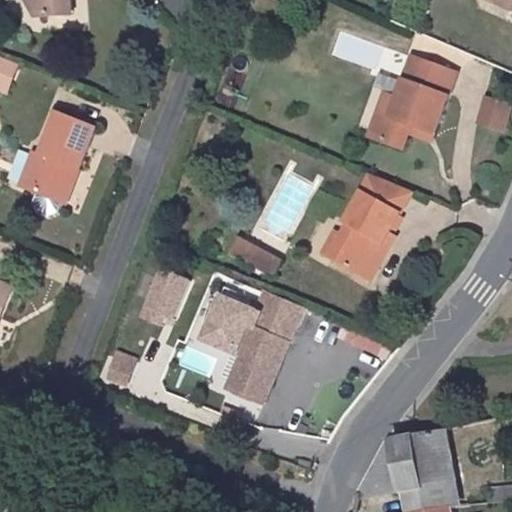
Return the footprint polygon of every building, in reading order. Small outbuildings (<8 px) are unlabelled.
[(487,0),(462,0),(504,20),(508,10),(487,0)] [(511,0),(487,0),(508,10),(511,2),(511,0)] [(0,68),(11,74),(24,48),(0,36),(0,68)] [(376,112),(366,135),(402,150),(408,133),(412,124),(430,132),(456,75),(418,59),(410,81),(404,79),(396,99),(389,117),(376,112)] [(385,94),(376,112),(389,117),(396,99),(385,94)] [(480,125),(511,134),(511,130),(511,102),(489,96),(480,125)] [(42,141),(25,175),(67,194),(103,120),(63,101),(42,141)] [(412,124),(408,133),(428,142),(430,132),(412,124)] [(36,138),(20,172),(25,175),(42,141),(36,138)] [(411,197),(370,177),(360,199),(400,220),(411,197)] [(340,248),(330,266),(372,289),(390,256),(382,252),(389,240),(400,220),(360,199),(344,231),(349,234),(340,248)] [(389,240),(382,252),(390,256),(397,245),(389,240)] [(329,242),(319,262),(330,266),(340,248),(329,242)] [(242,247),(234,263),(254,272),(257,274),(265,258),(264,258),(242,247)] [(285,267),(265,258),(257,274),(278,285),(285,267)] [(0,268),(0,332),(9,312),(15,315),(31,284),(0,268)] [(183,332),(198,278),(164,269),(149,323),(183,332)] [(276,295),(266,317),(308,337),(319,316),(276,295)] [(253,327),(241,353),(250,356),(232,389),(273,409),(308,337),(266,317),(259,330),(253,327)] [(353,330),(348,342),(384,356),(389,343),(353,330)] [(119,350),(109,379),(132,387),(142,358),(119,350)] [(241,353),(225,386),(232,389),(250,356),(241,353)] [(405,439),(389,441),(358,495),(393,492),(396,511),(423,511),(453,509),(462,507),(445,432),(405,439)] [(491,500),(511,498),(511,485),(490,486),(491,500)]
